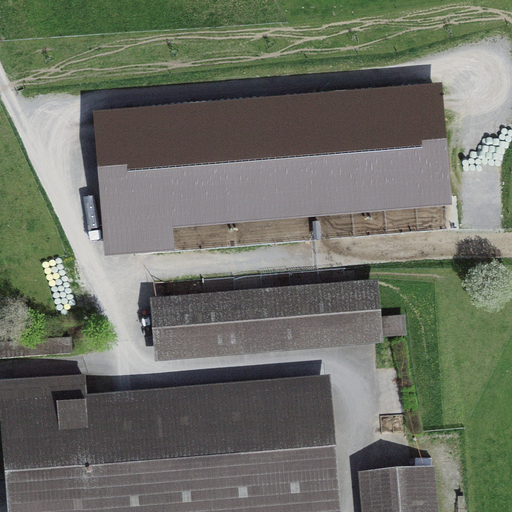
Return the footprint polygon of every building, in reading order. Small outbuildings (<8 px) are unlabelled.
[(441,84),(93,110),(105,256),(174,252),(173,229),(452,208),(441,84)] [(381,289),(154,307),(159,368),(385,351),(385,346),(407,344),(406,324),(383,326),(381,289)] [(73,346),(0,351),(0,369),(75,363),(73,346)] [(87,384),(1,391),(11,511),(341,511),(331,384),(89,404),(87,384)] [(441,511),(438,476),(362,481),(364,511),(441,511)]
